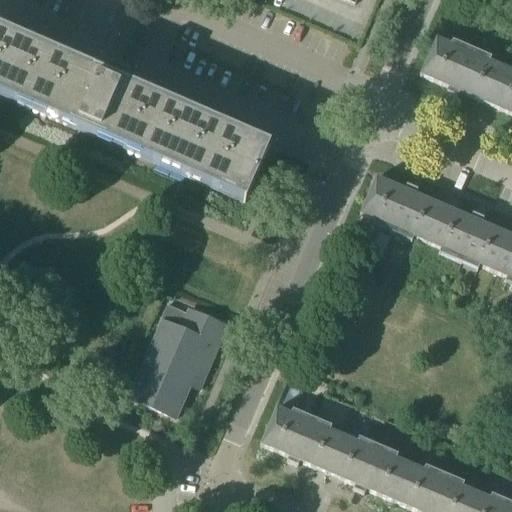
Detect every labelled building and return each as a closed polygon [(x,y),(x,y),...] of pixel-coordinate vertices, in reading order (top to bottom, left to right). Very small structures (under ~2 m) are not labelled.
[(0,99),(245,206),(249,197),(262,203),(267,205),(279,176),(274,174),(261,168),(269,150),(121,86),(126,76),(103,66),(98,76),(0,33),(0,99)] [(456,101),(459,95),(487,107),(502,70),(489,65),(491,61),(452,44),(450,48),(436,42),(420,78),(448,90),(445,96),(451,99),(456,101)] [(511,74),(502,70),(487,107),(511,118),(511,123),(511,125),(511,74)] [(376,181),(360,217),(374,223),(372,228),(411,245),(413,240),(427,246),(442,210),(416,199),(418,193),(412,191),(407,189),(404,194),(376,181)] [(442,210),(427,246),(440,252),(438,257),(477,274),(479,269),(493,275),(508,239),(482,227),(484,222),(479,220),(473,217),(471,222),(442,210)] [(511,240),(508,239),(493,275),(506,280),(504,285),(511,288),(511,240)] [(159,323),(162,324),(128,402),(175,422),(190,388),(199,393),(227,329),(188,312),(187,317),(166,308),(159,323)] [(291,416),(287,415),(276,410),(259,448),(290,461),(287,467),(299,472),(302,466),(326,477),(343,438),(330,433),(331,429),(292,413),(291,416)] [(343,438),(326,477),(354,489),(352,494),(364,499),(366,494),(393,505),(410,467),(396,461),(397,457),(358,441),(357,444),(343,438)] [(410,467),(393,505),(409,511),(469,511),(476,495),(462,489),(464,486),(424,469),(423,472),(410,467)] [(476,495),(469,511),(511,511),(511,506),(491,497),(489,501),(476,495)]
